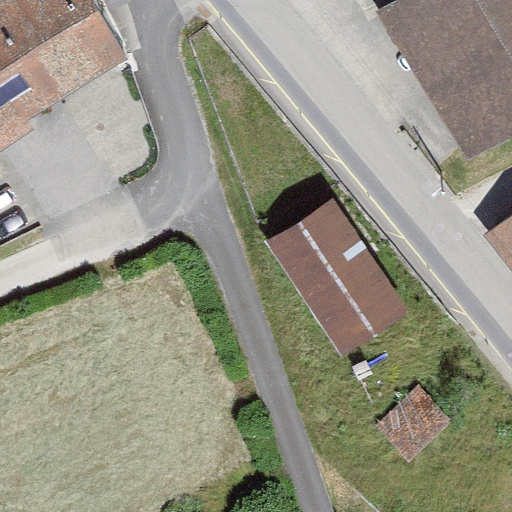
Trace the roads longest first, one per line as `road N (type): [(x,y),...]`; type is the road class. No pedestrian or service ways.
road 1 (tertiary): [(511,317),(241,0)]
road 2 (unclassified): [(200,186),(314,511)]
road 3 (unclassified): [(0,276),(200,186)]
road 4 (unclassified): [(159,0),(157,54),(200,186)]
